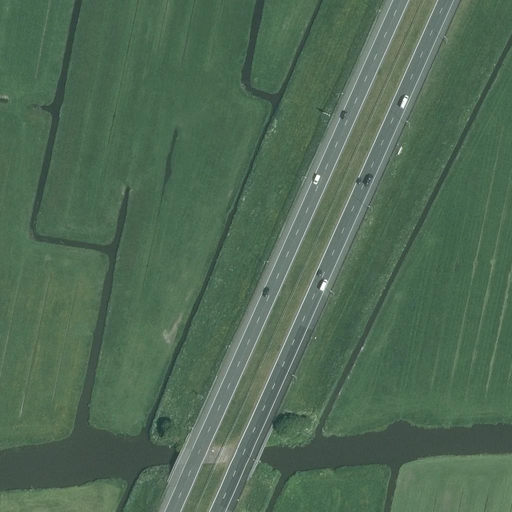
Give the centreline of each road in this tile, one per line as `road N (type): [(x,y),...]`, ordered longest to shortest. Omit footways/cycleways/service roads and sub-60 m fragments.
road 1 (motorway): [(217,511),(446,0)]
road 2 (motorway): [(401,0),(172,511)]
